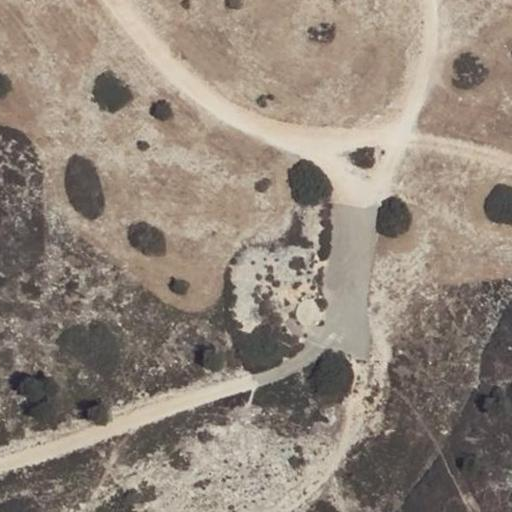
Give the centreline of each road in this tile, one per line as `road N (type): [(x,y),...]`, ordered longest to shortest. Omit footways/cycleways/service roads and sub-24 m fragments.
road 1 (track): [(369,208),(330,322),(242,373),(0,457)]
road 2 (track): [(275,511),(327,468),(375,354),(369,208)]
road 3 (track): [(119,0),(152,41),(280,115),(354,118),(401,82)]
road 4 (track): [(369,208),(401,82)]
